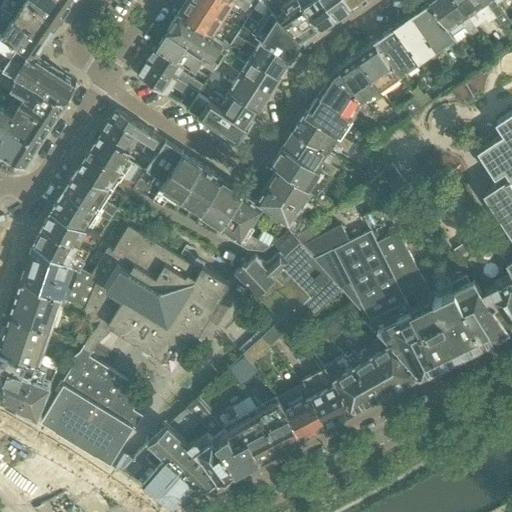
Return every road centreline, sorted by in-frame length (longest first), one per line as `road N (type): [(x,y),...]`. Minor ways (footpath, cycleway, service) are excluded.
road 1 (residential): [(105,79),(121,96),(245,163),(341,34),(392,0)]
road 2 (secondary): [(222,511),(511,365)]
road 3 (residential): [(105,79),(31,192),(0,183)]
